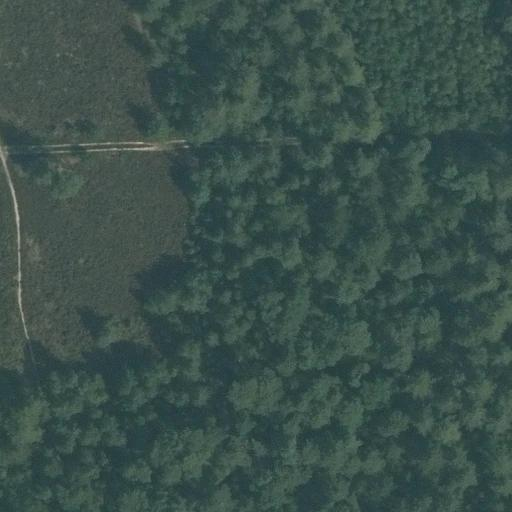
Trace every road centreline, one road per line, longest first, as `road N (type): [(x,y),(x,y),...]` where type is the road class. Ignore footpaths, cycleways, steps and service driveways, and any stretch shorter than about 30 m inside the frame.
road 1 (track): [(511,137),(0,146)]
road 2 (track): [(0,164),(20,253),(20,319),(71,511)]
